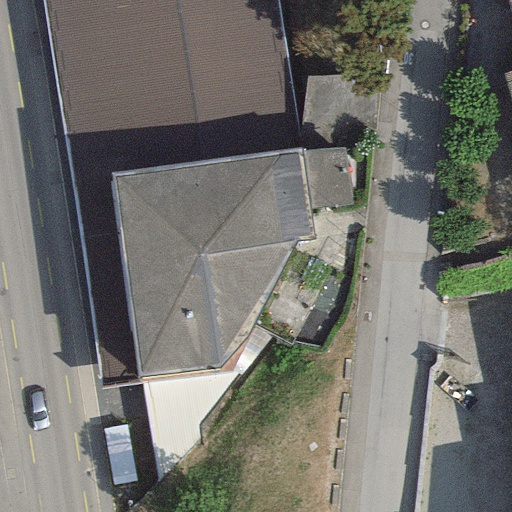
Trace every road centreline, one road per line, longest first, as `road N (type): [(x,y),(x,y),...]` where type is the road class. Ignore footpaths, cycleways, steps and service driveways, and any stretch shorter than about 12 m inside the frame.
road 1 (residential): [(376,511),(418,0)]
road 2 (unclassified): [(62,511),(0,103)]
